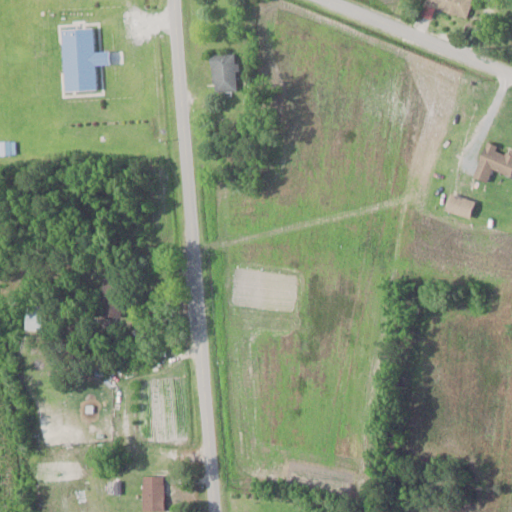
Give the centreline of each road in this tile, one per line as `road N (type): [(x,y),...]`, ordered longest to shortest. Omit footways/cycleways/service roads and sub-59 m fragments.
road 1 (residential): [(214,511),(173,0)]
road 2 (residential): [(326,0),(511,76)]
